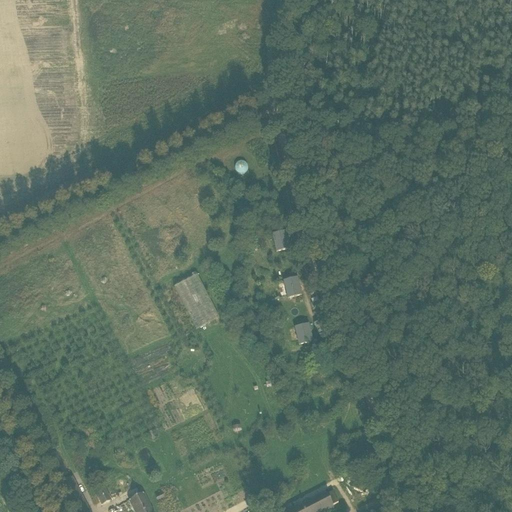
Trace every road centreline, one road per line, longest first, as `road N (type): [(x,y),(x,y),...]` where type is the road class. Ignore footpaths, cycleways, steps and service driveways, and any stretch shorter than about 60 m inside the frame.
road 1 (track): [(419,511),(317,276),(275,107)]
road 2 (track): [(0,245),(275,107)]
